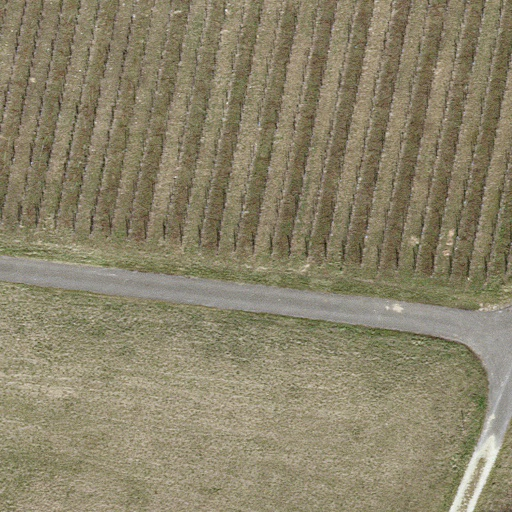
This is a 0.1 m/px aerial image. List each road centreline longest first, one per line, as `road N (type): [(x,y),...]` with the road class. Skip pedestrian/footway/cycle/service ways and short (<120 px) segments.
road 1 (track): [(511,329),(0,265)]
road 2 (track): [(511,389),(464,511)]
